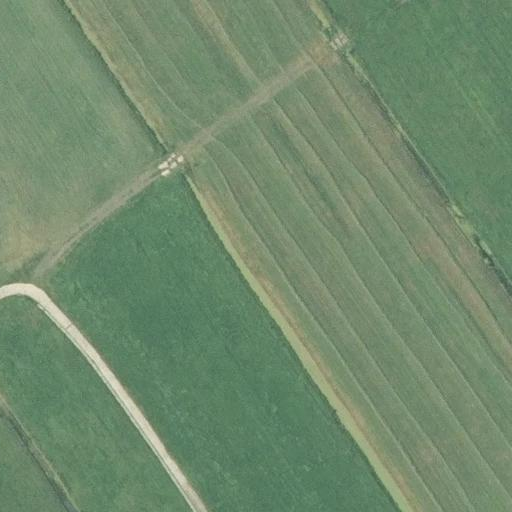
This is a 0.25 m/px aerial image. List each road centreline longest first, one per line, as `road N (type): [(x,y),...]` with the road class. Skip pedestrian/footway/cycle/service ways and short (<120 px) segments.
road 1 (track): [(199,511),(116,388),(44,301),(23,292),(0,295)]
road 2 (track): [(511,270),(467,203),(511,165)]
